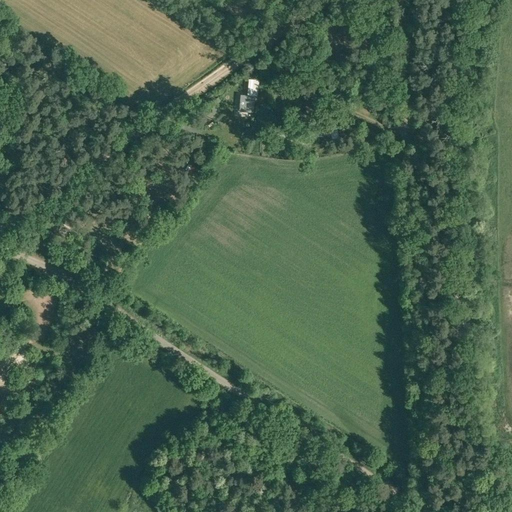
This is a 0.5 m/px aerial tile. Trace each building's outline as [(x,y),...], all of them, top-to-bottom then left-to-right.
[(341,41),(352,32),(349,29),(354,24),(349,19),(347,21),(343,17),(335,24),(341,31),(336,35),(341,41)] [(256,97),(258,86),(251,85),(250,95),(242,94),(240,111),(252,112),(253,96),(256,97)] [(224,118),(227,113),(221,110),(218,115),(224,118)] [(309,128),(310,138),(322,136),(322,135),(337,133),(336,126),(328,127),(327,122),(324,122),(324,121),(320,121),(321,126),(309,128)] [(290,136),(289,127),(274,129),(275,139),(290,136)] [(67,228),(61,224),(57,229),(63,233),(67,228)]
